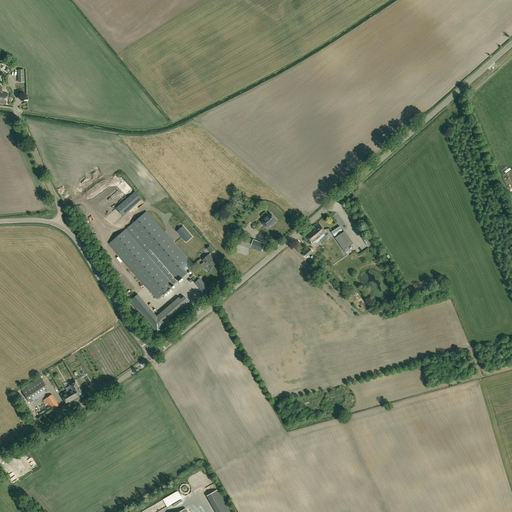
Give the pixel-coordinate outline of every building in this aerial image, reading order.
[(146,212),(130,226),(178,282),(194,267),(146,212)] [(267,216),(261,221),(267,228),(271,225),(277,220),(271,214),(267,216)] [(320,224),(306,236),(313,244),(315,242),(316,242),(317,243),(320,240),(319,240),(325,235),(325,234),(327,232),(320,224)] [(186,242),(192,237),(183,226),(177,231),(186,242)] [(340,226),(331,232),(334,237),(343,231),(340,226)] [(126,229),(110,244),(157,299),(174,285),(126,229)] [(335,238),(344,250),(352,244),(343,232),(335,238)] [(247,255),(252,239),(241,235),(235,252),(247,255)] [(305,257),(312,251),(309,248),(302,254),(305,257)] [(204,262),(202,264),(205,268),(207,265),(210,268),(210,269),(217,263),(209,254),(207,256),(204,259),(203,260),(204,262)] [(122,283),(119,285),(126,292),(128,290),(122,283)] [(150,309),(142,315),(158,334),(189,308),(181,299),(179,297),(157,316),(150,309)] [(21,389),(31,403),(50,390),(40,376),(21,389)] [(75,401),(76,401),(80,399),(78,396),(83,394),(76,382),(70,385),(70,386),(66,389),(67,391),(61,394),(65,402),(67,406),(75,401)] [(59,406),(52,394),(46,398),(54,409),(59,406)] [(230,511),(218,490),(207,496),(216,511),(230,511)]
